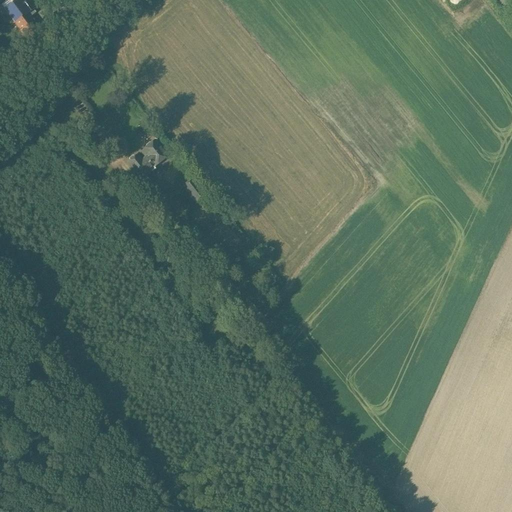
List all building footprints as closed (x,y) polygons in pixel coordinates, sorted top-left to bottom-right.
[(17,0),(14,3),(13,4),(23,17),(32,11),(37,8),(30,0),(17,0)] [(32,11),(23,17),(19,20),(22,23),(17,27),(20,31),(18,32),(25,41),(30,37),(31,39),(37,34),(35,33),(40,29),(32,16),(34,14),(32,11)] [(154,142),(151,144),(148,144),(145,146),(144,149),(140,153),(145,158),(153,168),(166,156),(154,142)] [(141,161),(136,156),(127,163),(136,173),(147,187),(152,182),(147,176),(155,169),(153,168),(145,158),(141,161)] [(178,178),(172,171),(165,177),(171,185),(178,178)] [(147,187),(136,173),(130,178),(141,191),(147,187)] [(194,199),(201,196),(194,182),(187,186),(194,199)]
